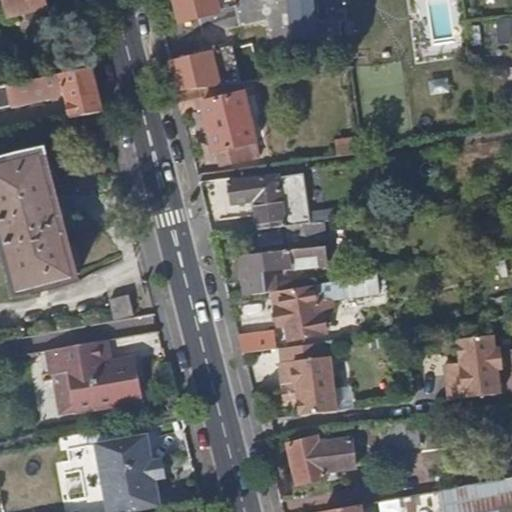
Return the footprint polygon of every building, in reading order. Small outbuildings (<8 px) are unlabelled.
[(46,2),(45,0),(4,0),(8,11),(46,2)] [(318,22),(316,0),(172,0),(178,23),(215,13),(211,0),(286,0),(289,45),(319,43),(319,40),(337,38),(335,21),(318,22)] [(511,42),(511,18),(497,19),(497,43),(511,42)] [(102,108),(91,64),(1,82),(8,106),(63,95),(68,115),(102,108)] [(257,155),(238,84),(173,93),(178,113),(201,110),(207,132),(203,138),(206,149),(216,152),(221,165),(257,155)] [(70,273),(41,147),(12,152),(0,156),(0,230),(13,287),(70,273)] [(282,228),(308,225),(301,176),(277,180),(276,178),(225,185),(228,207),(250,204),(254,231),(282,228)] [(282,228),(285,252),(324,247),(320,223),(308,225),(282,228)] [(337,278),(343,277),(354,275),(350,244),(332,246),(337,278)] [(326,263),(324,247),(285,252),(238,258),(247,296),(273,293),(270,271),(326,263)] [(354,275),(343,277),(343,282),(345,295),(369,292),(367,273),(354,275)] [(332,313),(329,285),(314,289),(318,315),(332,313)] [(130,309),(125,289),(104,293),(109,313),(130,309)] [(318,315),(314,289),(280,294),(282,311),(279,312),(281,327),(285,327),(287,341),(320,336),(318,315)] [(357,300),(341,302),(343,319),(359,317),(357,300)] [(274,350),(271,333),(235,337),(239,355),(273,350),(274,350)] [(490,346),(488,334),(453,338),(456,361),(451,362),(452,371),(441,372),(445,399),(497,393),(493,367),(498,360),(497,350),(490,346)] [(118,357),(114,335),(105,337),(109,359),(118,357)] [(66,367),(75,366),(109,359),(105,337),(61,345),(66,367)] [(332,411),(323,344),(274,350),(273,350),(275,364),(274,364),(277,393),(287,392),(288,401),(293,400),(296,416),(332,411)] [(56,369),(61,369),(66,367),(61,345),(51,346),(56,369)] [(149,394),(142,352),(135,354),(143,395),(149,394)] [(109,359),(75,366),(83,407),(143,395),(135,354),(118,357),(109,359)] [(452,371),(451,362),(440,364),(441,372),(452,371)] [(75,366),(66,367),(61,369),(69,410),(83,407),(75,366)] [(288,401),(287,392),(277,393),(279,402),(288,401)] [(416,440),(413,419),(366,426),(370,447),(416,440)] [(142,432),(139,420),(91,429),(93,441),(76,444),(88,511),(116,511),(159,504),(155,477),(151,458),(147,432),(142,432)] [(355,468),(350,441),(317,447),(316,442),(286,449),(295,489),(324,483),(322,475),(355,468)] [(165,474),(162,456),(151,458),(155,477),(165,474)] [(440,511),(511,511),(511,479),(437,493),(441,511),(440,511)] [(359,507),(360,511),(440,511),(441,511),(437,493),(359,507)]
